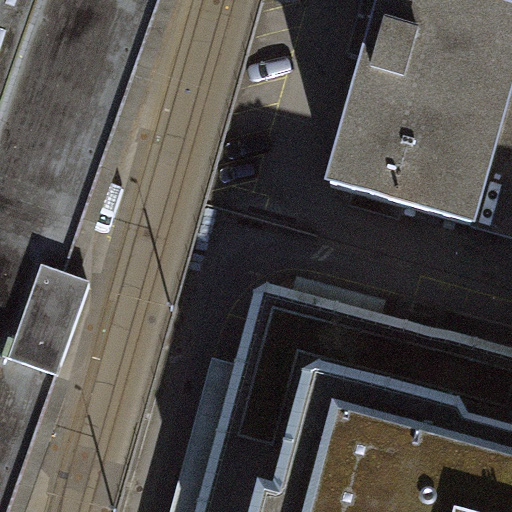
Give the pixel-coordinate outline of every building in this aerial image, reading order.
[(0,0),(0,511),(11,511),(91,289),(64,279),(163,0),(0,0)] [(511,17),(449,0),(384,0),(380,15),(331,187),(511,238),(511,17)] [(511,0),(449,0),(511,17),(511,0)] [(387,301),(296,276),(291,296),(382,320),(387,301)] [(267,289),(256,295),(198,511),(511,511),(511,355),(382,320),(291,296),(267,289)]
